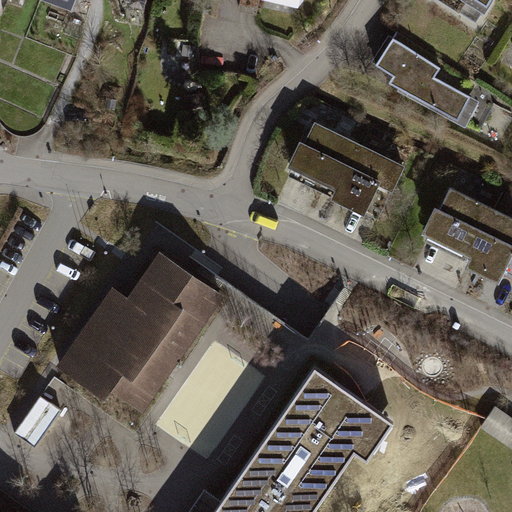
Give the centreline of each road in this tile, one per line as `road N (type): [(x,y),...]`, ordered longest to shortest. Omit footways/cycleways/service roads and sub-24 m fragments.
road 1 (residential): [(511,340),(227,205)]
road 2 (residential): [(227,205),(249,147),(337,50),(369,0)]
road 3 (residential): [(0,170),(75,175),(227,205)]
